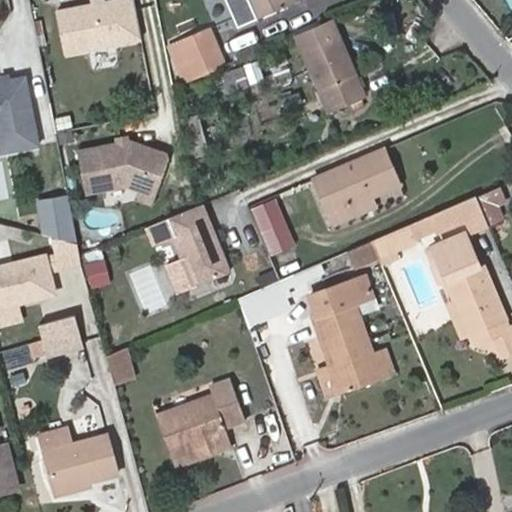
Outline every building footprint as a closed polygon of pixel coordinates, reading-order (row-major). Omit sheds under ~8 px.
[(142,36),(134,0),(110,0),(55,11),(63,51),(142,36)] [(224,0),(237,26),(291,2),(289,0),(224,0)] [(332,20),(295,36),(327,109),(364,93),(332,20)] [(209,31),(169,49),(184,83),(225,65),(209,31)] [(92,65),(116,63),(115,46),(91,48),(92,65)] [(284,62),(280,51),(241,67),(246,78),(284,62)] [(174,96),(178,117),(181,117),(188,157),(206,154),(197,109),(245,88),(237,69),(174,96)] [(0,151),(35,145),(23,76),(0,79),(0,151)] [(156,194),(169,154),(123,140),(74,150),(82,190),(118,182),(156,194)] [(315,180),(328,213),(368,196),(398,183),(384,151),(315,180)] [(1,160),(0,160),(0,199),(9,197),(1,160)] [(206,164),(195,168),(202,188),(214,184),(206,164)] [(498,207),(507,203),(500,186),(475,197),(488,226),(503,219),(498,207)] [(368,196),(328,213),(332,223),(373,206),(368,196)] [(294,245),(275,198),(251,208),(270,255),(294,245)] [(202,203),(166,219),(194,286),(231,271),(202,203)] [(78,245),(70,206),(41,212),(46,237),(50,238),(78,245)] [(407,226),(389,233),(398,251),(415,243),(407,226)] [(372,241),(379,259),(398,251),(389,233),(372,241)] [(486,330),(491,341),(498,359),(511,353),(511,330),(507,320),(483,263),(478,266),(464,233),(431,247),(453,300),(469,337),(486,330)] [(78,245),(50,238),(59,271),(83,265),(78,245)] [(349,249),(353,264),(375,259),(371,243),(349,249)] [(43,254),(0,264),(0,304),(52,291),(43,254)] [(115,276),(110,257),(87,264),(92,282),(115,276)] [(311,316),(328,365),(338,393),(381,378),(372,352),(353,300),(368,295),(361,274),(308,294),(316,314),(311,316)] [(255,298),(243,302),(248,315),(260,310),(255,298)] [(444,303),(460,341),(469,337),(453,300),(444,303)] [(75,316),(38,326),(46,354),(82,344),(75,316)] [(486,330),(469,337),(473,348),(491,341),(486,330)] [(395,373),(386,347),(372,352),(381,378),(395,373)] [(126,348),(107,356),(114,386),(133,380),(126,348)] [(326,397),(338,393),(328,365),(316,369),(326,397)] [(156,417),(171,458),(227,437),(224,428),(243,420),(228,380),(208,387),(211,396),(156,417)] [(42,453),(52,492),(87,482),(117,474),(106,435),(42,453)] [(231,447),(227,437),(171,458),(175,468),(231,447)] [(6,445),(0,446),(0,492),(17,488),(6,445)] [(54,496),(89,487),(87,482),(52,492),(54,496)]
